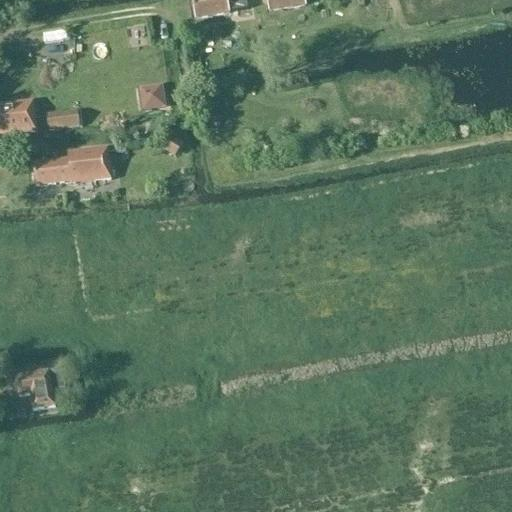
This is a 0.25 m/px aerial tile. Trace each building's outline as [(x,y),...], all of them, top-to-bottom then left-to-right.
[(195,0),(192,1),(195,21),(228,15),(241,13),(238,0),(195,0)] [(267,0),(270,14),(307,8),(305,0),(267,0)] [(144,47),(145,32),(129,30),(128,45),(144,47)] [(40,49),(66,46),(64,32),(38,35),(40,49)] [(93,49),(96,66),(105,64),(102,47),(93,49)] [(2,137),(11,136),(36,134),(33,103),(0,106),(0,135),(1,135),(2,137)] [(218,133),(214,111),(202,113),(206,135),(218,133)] [(48,116),(50,133),(80,130),(79,113),(48,116)] [(183,146),(170,138),(162,152),(174,159),(183,146)] [(70,154),(71,160),(71,162),(33,166),(35,188),(72,184),(72,186),(113,182),(110,151),(70,154)] [(53,409),(51,393),(64,391),(61,372),(44,375),(44,374),(14,379),(17,399),(29,397),(32,413),(53,409)]
